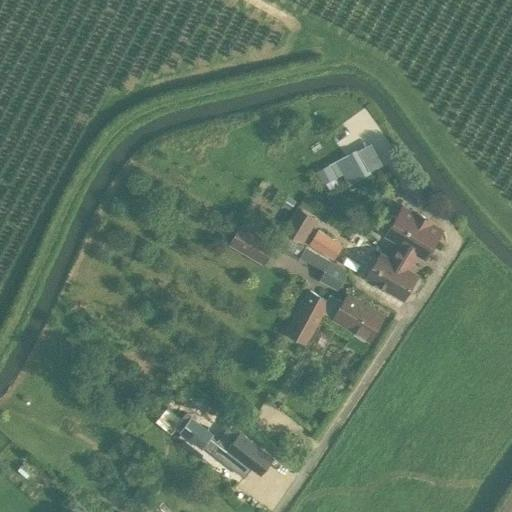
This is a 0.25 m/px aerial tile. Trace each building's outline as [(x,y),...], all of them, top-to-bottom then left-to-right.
[(348,154),(361,178),(370,173),(357,149),(348,154)] [(295,200),(287,195),(281,204),(290,209),(295,200)] [(406,269),(415,253),(423,258),(440,229),(428,222),(428,220),(415,213),(414,214),(400,206),(383,235),(397,243),(388,259),(378,253),(364,277),(402,299),(416,275),(406,269)] [(284,234),(303,245),(317,221),(299,210),(284,234)] [(262,266),(274,245),(239,224),(226,245),(262,266)] [(334,260),(343,245),(318,230),(308,245),(334,260)] [(273,249),(295,261),(302,247),(280,235),(273,249)] [(325,269),(318,281),(336,290),(347,271),(304,247),(299,255),(325,269)] [(307,289),(284,334),(305,345),(314,327),(322,313),(331,318),(330,320),(368,343),(384,316),(348,295),(339,310),(327,303),(328,302),(307,289)] [(176,398),(156,422),(172,435),(191,410),(176,398)] [(202,450),(213,434),(191,417),(178,432),(202,450)] [(272,459),(239,434),(228,449),(260,474),(272,459)]
